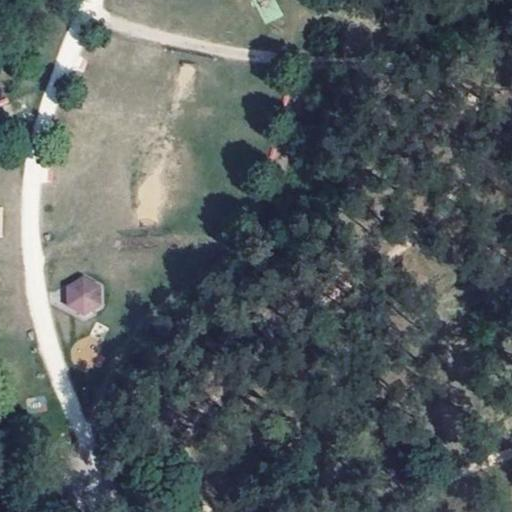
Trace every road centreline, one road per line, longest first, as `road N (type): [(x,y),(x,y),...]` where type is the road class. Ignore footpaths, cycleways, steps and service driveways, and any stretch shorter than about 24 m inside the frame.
road 1 (track): [(119,511),(51,349),(31,234),(38,151),(92,0)]
road 2 (track): [(388,61),(267,57),(85,15)]
